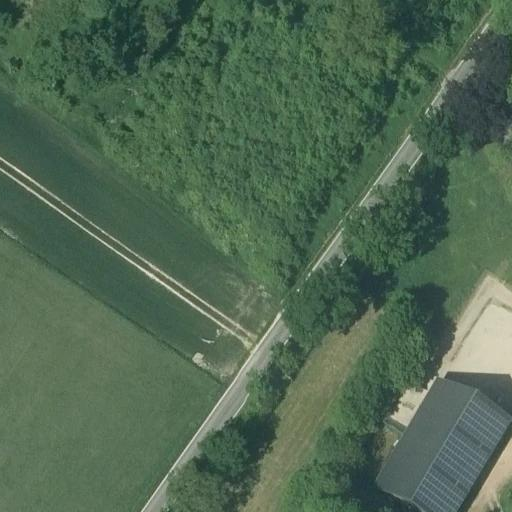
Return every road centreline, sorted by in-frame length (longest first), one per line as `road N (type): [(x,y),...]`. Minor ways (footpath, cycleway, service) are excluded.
road 1 (secondary): [(511,4),(154,511)]
road 2 (track): [(459,77),(312,0)]
